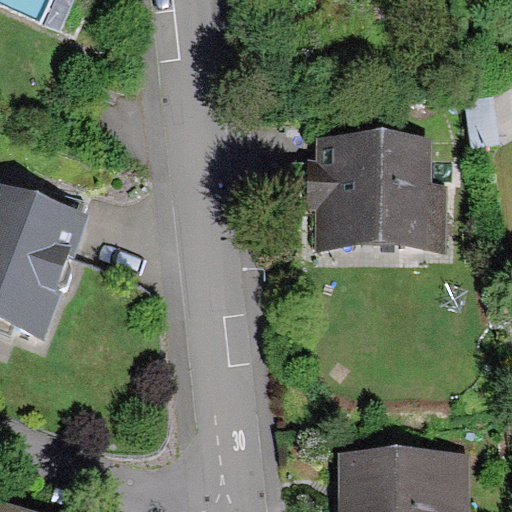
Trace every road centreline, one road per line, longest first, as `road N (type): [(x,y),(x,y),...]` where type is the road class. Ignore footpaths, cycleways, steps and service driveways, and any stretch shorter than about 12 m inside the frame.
road 1 (residential): [(228,495),(179,0)]
road 2 (residential): [(228,495),(146,500),(0,446)]
